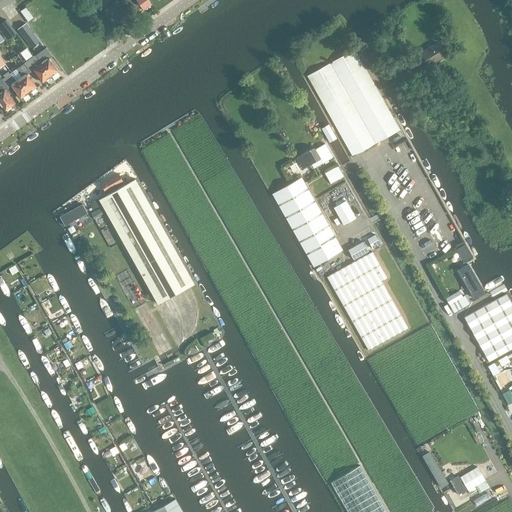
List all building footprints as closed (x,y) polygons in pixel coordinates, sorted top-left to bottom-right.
[(125,0),(130,6),(138,1),(144,10),(152,5),(148,0),(125,0)] [(110,19),(117,28),(130,19),(123,9),(124,9),(118,1),(104,11),(110,19)] [(87,11),(86,12),(81,15),(87,23),(93,19),(87,11)] [(36,55),(38,54),(39,56),(36,57),(41,63),(51,77),(58,71),(49,59),(52,56),(45,48),(44,49),(26,23),(18,29),(36,55)] [(427,66),(445,56),(437,43),(420,53),(427,66)] [(40,64),(34,56),(32,53),(31,54),(27,48),(18,55),(31,71),(33,69),(43,82),(51,77),(41,63),(40,64)] [(352,156),(400,130),(354,49),(307,76),(352,156)] [(21,77),(19,79),(29,93),(36,87),(27,74),(30,72),(17,55),(12,59),(18,67),(15,69),(21,77)] [(21,98),(29,93),(19,79),(16,81),(10,73),(11,72),(0,57),(0,75),(2,79),(8,88),(11,85),(21,98)] [(424,64),(413,70),(421,83),(431,77),(424,64)] [(2,79),(0,80),(0,104),(4,110),(15,103),(5,90),(8,88),(2,79)] [(329,141),(336,138),(330,123),(323,126),(329,141)] [(314,168),(332,157),(325,144),(315,149),(314,148),(296,158),(303,168),(311,163),(314,168)] [(291,173),(300,169),(297,161),(288,166),(291,173)] [(339,165),(325,171),(330,182),(344,175),(339,165)] [(119,174),(100,184),(106,194),(124,184),(119,174)] [(313,267),(343,250),(335,237),(335,236),(301,177),(272,194),(313,267)] [(194,284),(135,180),(99,200),(158,304),(194,284)] [(97,199),(88,204),(91,210),(100,205),(97,199)] [(343,225),(356,218),(346,201),(333,208),(343,225)] [(64,226),(87,213),(82,204),(60,217),(64,226)] [(99,209),(91,213),(94,219),(102,214),(99,209)] [(375,234),(367,239),(372,249),(381,244),(375,234)] [(353,259),(369,251),(363,241),(348,250),(353,259)] [(368,351),(408,329),(381,282),(387,278),(372,252),(327,277),(368,351)] [(470,267),(457,274),(472,299),(484,292),(470,267)] [(459,289),(446,297),(449,304),(463,296),(459,289)] [(511,304),(506,294),(491,302),(464,317),(489,361),(511,348),(511,304)] [(511,394),(509,390),(502,394),(508,405),(511,402),(511,394)] [(423,457),(441,487),(448,483),(430,453),(423,457)] [(386,511),(360,465),(330,482),(347,511),(386,511)] [(460,477),(468,490),(475,486),(479,492),(489,486),(477,466),(460,477)] [(458,476),(450,480),(458,494),(465,490),(458,476)] [(476,504),(492,498),(489,492),(474,498),(476,504)] [(182,511),(175,499),(150,511),(182,511)]
